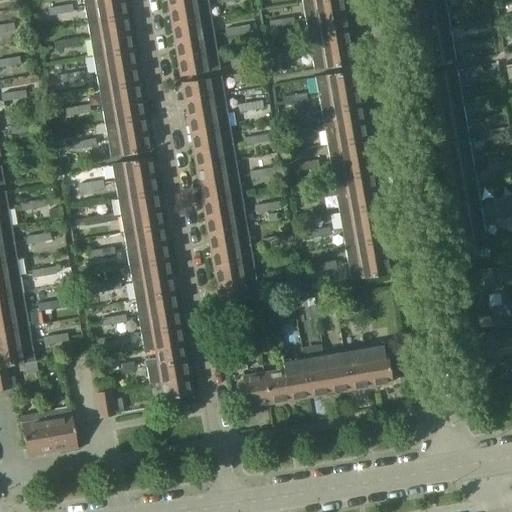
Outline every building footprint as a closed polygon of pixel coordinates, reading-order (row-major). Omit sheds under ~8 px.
[(122,0),(117,0),(83,6),(86,23),(125,16),(122,0)] [(206,0),(166,0),(168,8),(207,2),(206,0)] [(340,0),(314,0),(301,2),(304,19),(343,13),(340,0)] [(445,0),(417,0),(406,2),(409,19),(448,12),(445,0)] [(207,2),(168,8),(171,25),(210,18),(207,2)] [(70,4),(58,6),(60,14),(72,12),(70,4)] [(58,6),(46,9),(48,16),(60,14),(58,6)] [(448,12),(409,19),(412,35),(451,29),(448,12)] [(343,13),(304,19),(307,36),(346,29),(343,13)] [(125,16),(86,23),(89,40),(128,33),(125,16)] [(292,17),(279,20),(281,27),(293,25),(292,17)] [(210,18),(171,25),(174,42),(213,35),(210,18)] [(485,19),(474,21),(475,28),(487,26),(485,19)] [(279,20),(268,22),(269,29),(281,27),(279,20)] [(474,21),(462,23),(463,30),(475,28),(474,21)] [(12,23),(1,25),(2,33),(14,31),(12,23)] [(248,25),(236,27),(237,35),(249,33),(248,25)] [(224,29),(225,37),(237,35),(236,27),(224,29)] [(346,29),(307,36),(310,53),(349,46),(346,29)] [(451,29),(412,35),(415,52),(454,45),(451,29)] [(128,33),(89,40),(92,56),(131,50),(128,33)] [(213,35),(174,42),(177,59),(216,52),(213,35)] [(76,38),(64,40),(65,47),(77,45),(76,38)] [(64,40),(52,42),(53,49),(65,47),(64,40)] [(454,45),(415,52),(418,69),(457,63),(454,45)] [(349,46),(310,53),(313,70),(352,63),(349,46)] [(131,50),(92,56),(95,73),(133,66),(131,50)] [(298,51),(285,53),(286,60),(299,58),(298,51)] [(467,53),(468,61),(480,59),(479,51),(467,53)] [(216,52),(177,59),(179,76),(219,69),(216,52)] [(285,53),(273,55),(275,62),(286,60),(285,53)] [(18,57),(6,59),(8,66),(19,64),(18,57)] [(229,59),(230,67),(242,65),(241,57),(229,59)] [(133,66),(95,73),(97,90),(136,83),(133,66)] [(481,66),(469,68),(471,75),(483,73),(481,66)] [(419,77),(422,94),(461,88),(458,70),(419,77)] [(314,77),(317,95),(356,89),(353,71),(327,76),(327,75),(314,77)] [(82,72),(70,74),(71,81),(83,79),(82,72)] [(245,81),(244,73),(232,75),(233,83),(245,81)] [(70,74),(58,76),(59,83),(71,81),(70,74)] [(181,84),(184,101),(223,94),(220,77),(181,84)] [(136,83),(97,90),(100,107),(139,100),(136,83)] [(461,88),(422,94),(425,111),(464,104),(461,88)] [(356,89),(317,95),(320,112),(359,105),(356,89)] [(24,90),(12,92),(13,100),(25,98),(24,90)] [(0,94),(0,95),(1,102),(13,100),(12,92),(0,94)] [(305,93),(292,96),(294,103),(306,101),(305,93)] [(223,94),(184,101),(187,118),(226,111),(223,94)] [(498,95),(487,97),(488,104),(500,102),(498,95)] [(292,96),(281,98),(282,105),(294,103),(292,96)] [(487,97),(475,99),(476,106),(488,104),(487,97)] [(139,100),(100,107),(103,124),(142,117),(139,100)] [(261,101),(248,103),(250,110),(262,108),(261,101)] [(248,103),(236,105),(238,113),(250,110),(248,103)] [(464,104),(425,111),(428,128),(467,121),(464,104)] [(88,105),(76,107),(77,114),(89,112),(88,105)] [(359,105),(320,112),(323,129),(362,122),(359,105)] [(76,107),(64,109),(65,117),(77,114),(76,107)] [(226,111),(187,118),(190,134),(229,128),(226,111)] [(142,117),(103,124),(106,140),(145,134),(142,117)] [(467,121),(428,128),(430,145),(469,138),(467,121)] [(362,122),(323,129),(326,145),(365,139),(362,122)] [(30,124),(18,126),(19,133),(31,131),(30,124)] [(6,128),(7,135),(19,133),(18,126),(6,128)] [(311,127),(298,129),(300,136),(312,134),(311,127)] [(229,128),(190,134),(193,151),(231,144),(229,128)] [(504,128),(492,130),(493,138),(505,135),(504,128)] [(298,129),(287,131),(288,138),(300,136),(298,129)] [(492,130),(480,132),(482,140),(493,138),(492,130)] [(145,134),(106,140),(109,158),(148,151),(145,134)] [(266,135),(254,137),(255,144),(268,142),(266,135)] [(254,137),(242,139),(244,146),(255,144),(254,137)] [(469,138),(430,145),(433,161),(472,155),(469,138)] [(93,139),(82,141),(83,148),(95,146),(93,139)] [(365,139),(326,145),(329,162),(368,156),(365,139)] [(82,141),(69,143),(71,150),(83,148),(82,141)] [(231,144),(193,151),(195,168),(234,161),(231,144)] [(10,156),(22,154),(21,146),(9,149),(10,156)] [(472,155),(433,161),(436,178),(475,171),(472,155)] [(368,156),(329,162),(332,179),(371,172),(368,156)] [(110,165),(113,183),(152,176),(149,159),(110,165)] [(317,160),(304,163),(305,170),(318,168),(317,160)] [(234,161),(195,168),(198,185),(237,178),(234,161)] [(510,162),(498,164),(499,171),(511,169),(510,162)] [(304,163),(293,165),(294,172),(305,170),(304,163)] [(498,164),(486,166),(488,173),(499,171),(498,164)] [(12,167),(13,174),(26,172),(24,165),(12,167)] [(272,168),(260,170),(261,178),(273,176),(272,168)] [(260,170),(248,172),(249,180),(261,178),(260,170)] [(475,171),(436,178),(439,195),(478,188),(475,171)] [(371,172),(332,179),(334,196),(374,189),(371,172)] [(152,176),(113,183),(116,200),(155,193),(152,176)] [(237,178),(198,185),(201,201),(240,195),(237,178)] [(101,181),(89,183),(90,191),(102,189),(101,181)] [(77,185),(78,193),(90,191),(89,183),(77,185)] [(478,188),(439,195),(442,212),(481,205),(478,188)] [(374,189),(334,196),(337,212),(376,206),(374,189)] [(155,193),(116,200),(119,216),(158,209),(155,193)] [(323,194),(310,196),(311,204),(324,201),(323,194)] [(240,195),(201,201),(204,218),(243,212),(240,195)] [(310,196),(298,198),(300,205),(311,204),(310,196)] [(504,197),(492,199),(493,207),(505,205),(504,197)] [(43,199),(31,201),(32,209),(44,207),(43,199)] [(31,201),(19,204),(20,211),(32,209),(31,201)] [(278,202),(266,204),(267,211),(279,209),(278,202)] [(266,204),(254,206),(255,213),(267,211),(266,204)] [(481,205),(442,212),(445,229),(484,222),(481,205)] [(376,206),(337,212),(340,229),(379,223),(376,206)] [(7,209),(0,210),(0,227),(10,226),(7,209)] [(58,209),(48,211),(49,219),(60,217),(58,209)] [(158,209),(119,216),(122,233),(161,226),(158,209)] [(243,212),(204,218),(207,235),(246,228),(243,212)] [(106,215),(94,217),(95,224),(108,222),(106,215)] [(84,226),(95,224),(94,217),(83,219),(84,226)] [(484,222),(445,229),(448,245),(475,241),(487,239),(484,222)] [(379,223),(340,229),(343,246),(382,239),(379,223)] [(10,226),(0,227),(0,245),(13,243),(10,226)] [(161,226),(122,233),(125,250),(164,243),(161,226)] [(246,228),(207,235),(210,252),(249,245),(246,228)] [(328,228),(316,230),(317,237),(330,235),(328,228)] [(316,230),(304,232),(305,239),(317,237),(316,230)] [(48,233),(36,235),(38,242),(50,240),(48,233)] [(36,235),(25,237),(26,244),(38,242),(36,235)] [(284,235),(271,237),(272,245),(285,243),(284,235)] [(271,237),(260,239),(261,247),(272,245),(271,237)] [(382,239),(343,246),(346,263),(385,256),(382,239)] [(475,241),(448,245),(451,263),(477,258),(477,259),(490,256),(488,249),(477,251),(475,241)] [(13,243),(0,245),(0,262),(16,260),(13,243)] [(164,243),(125,250),(128,267),(167,260),(164,243)] [(249,245),(210,252),(213,269),(252,262),(249,245)] [(112,248),(101,250),(102,258),(113,256),(112,248)] [(88,252),(90,260),(102,258),(101,250),(88,252)] [(385,256),(346,263),(349,281),(388,273),(385,256)] [(16,260),(0,262),(0,279),(19,276),(16,260)] [(167,260),(128,267),(131,283),(170,276),(167,260)] [(334,261),(321,263),(323,271),(335,268),(334,261)] [(252,262),(213,269),(216,285),(255,279),(252,262)] [(321,263),(310,265),(311,273),(323,271),(321,263)] [(54,266),(42,268),(44,276),(55,274),(54,266)] [(42,268),(30,271),(32,278),(44,276),(42,268)] [(290,269),(277,271),(278,278),(291,276),(290,269)] [(277,271),(265,273),(267,280),(278,278),(277,271)] [(482,291),(479,271),(472,272),(475,292),(482,291)] [(495,287),(493,275),(486,277),(488,289),(495,287)] [(19,276),(0,279),(0,296),(22,293),(19,276)] [(170,276),(131,283),(134,300),(173,293),(170,276)] [(255,279),(216,285),(219,303),(245,298),(245,299),(258,296),(255,279)] [(118,282),(106,284),(108,291),(119,289),(118,282)] [(106,284),(94,286),(95,293),(108,291),(106,284)] [(22,293),(0,296),(0,314),(25,310),(22,293)] [(173,293),(134,300),(136,317),(176,310),(173,293)] [(362,299),(355,300),(357,312),(364,311),(362,299)] [(60,300),(48,302),(49,309),(61,307),(60,300)] [(349,313),(357,312),(355,300),(347,301),(349,313)] [(48,302),(36,304),(37,311),(49,309),(48,302)] [(321,306),(314,307),(316,319),(323,318),(321,306)] [(309,320),(316,319),(314,307),(307,308),(309,320)] [(25,310),(0,314),(0,331),(28,327),(25,310)] [(176,310),(136,317),(139,334),(178,327),(176,310)] [(278,326),(285,324),(283,312),(276,313),(278,326)] [(265,315),(267,328),(274,327),(272,314),(265,315)] [(124,315),(112,317),(113,325),(125,323),(124,315)] [(112,317),(100,319),(101,327),(113,325),(112,317)] [(481,328),(492,326),(490,317),(479,319),(481,328)] [(252,331),(250,318),(242,319),(244,332),(252,331)] [(511,322),(492,326),(493,334),(499,364),(511,361),(511,322)] [(28,327),(0,331),(0,348),(31,343),(28,327)] [(178,327),(139,334),(142,350),(154,348),(181,343),(178,327)] [(66,333),(54,336),(55,343),(67,341),(66,333)] [(478,368),(499,364),(493,334),(472,337),(478,368)] [(54,336),(42,338),(43,345),(55,343),(54,336)] [(31,343),(0,348),(0,365),(3,365),(4,367),(23,364),(34,362),(31,343)] [(181,343),(154,348),(156,359),(144,361),(145,367),(184,360),(181,343)] [(129,344),(117,346),(118,353),(130,351),(129,344)] [(384,345),(363,348),(369,386),(390,383),(385,353),(384,345)] [(363,348),(342,352),(349,390),(369,386),(363,348)] [(342,352),(322,355),(329,393),(349,390),(342,352)] [(322,355),(302,359),(308,397),(329,393),(322,355)] [(281,362),(283,370),(288,400),(308,397),(302,359),(281,362)] [(184,360),(145,367),(148,384),(160,382),(187,377),(184,360)] [(34,362),(23,364),(25,374),(37,372),(35,362),(34,362)] [(132,362),(120,364),(121,371),(134,369),(132,362)] [(3,365),(0,365),(0,390),(14,388),(12,378),(6,379),(4,367),(3,365)] [(283,370),(262,374),(268,404),(288,400),(283,370)] [(247,407),(268,404),(262,374),(242,377),(247,407)] [(187,377),(160,382),(163,399),(164,399),(166,406),(179,404),(178,396),(190,394),(187,377)] [(109,391),(95,394),(99,417),(113,415),(109,391)] [(112,400),(114,413),(122,411),(120,399),(112,400)] [(68,408),(44,412),(51,451),(59,450),(59,453),(78,449),(77,440),(74,441),(68,408)] [(25,449),(22,450),(24,459),(43,455),(43,453),(51,451),(44,412),(19,416),(25,449)]
